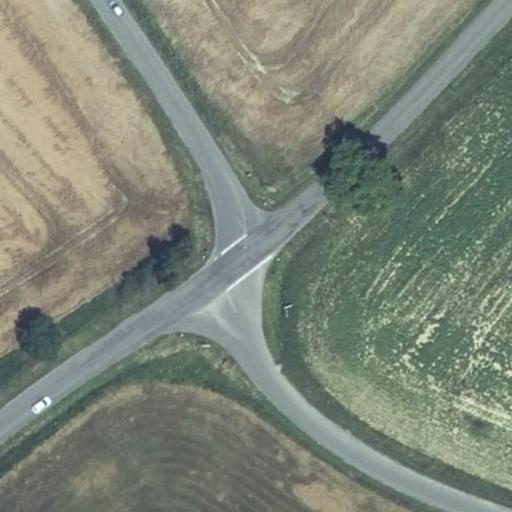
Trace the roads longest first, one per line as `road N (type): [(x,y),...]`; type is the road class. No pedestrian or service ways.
road 1 (tertiary): [(481,511),(380,468),(312,424),(267,377),(215,278)]
road 2 (tertiary): [(508,0),(398,118),(254,246)]
road 3 (tertiary): [(106,0),(203,143),(254,246)]
road 4 (tertiary): [(215,278),(0,424)]
